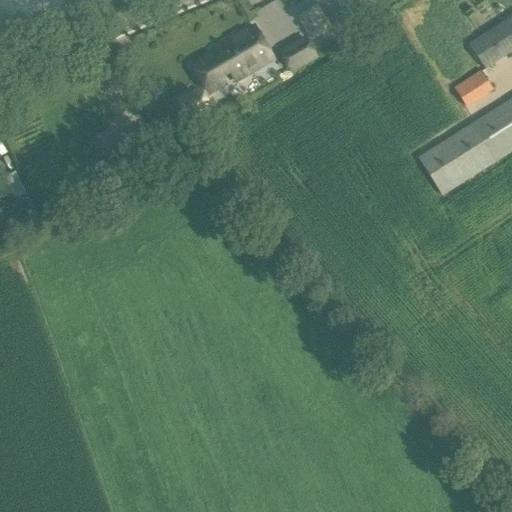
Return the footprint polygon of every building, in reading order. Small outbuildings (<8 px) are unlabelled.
[(329,28),(318,8),(307,14),(300,18),(312,38),(318,35),(329,28)] [(511,18),(470,46),(485,69),(511,52),(511,18)] [(253,27),(215,47),(220,56),(209,62),(207,59),(190,68),(200,87),(228,72),(233,81),(272,60),(253,27)] [(306,42),(281,56),(291,74),(316,61),(306,42)] [(482,71),(452,90),(464,108),(493,89),(482,71)] [(511,98),(418,159),(443,196),(511,152),(511,98)] [(154,134),(106,158),(120,184),(167,159),(154,134)]
